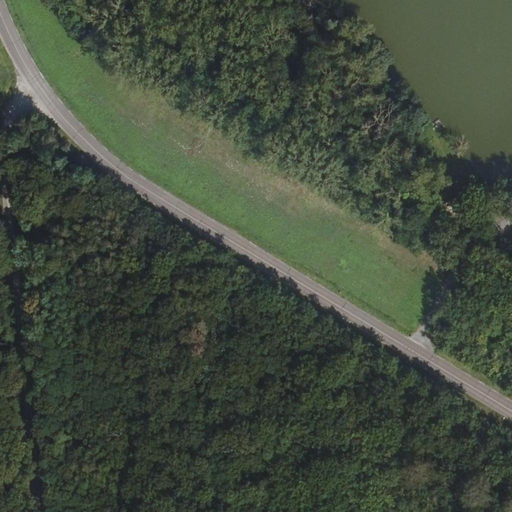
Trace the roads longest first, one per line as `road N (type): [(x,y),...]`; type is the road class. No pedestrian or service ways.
road 1 (secondary): [(36,87),(113,168),(511,415)]
road 2 (unclassified): [(35,511),(2,151),(10,116),(36,87)]
